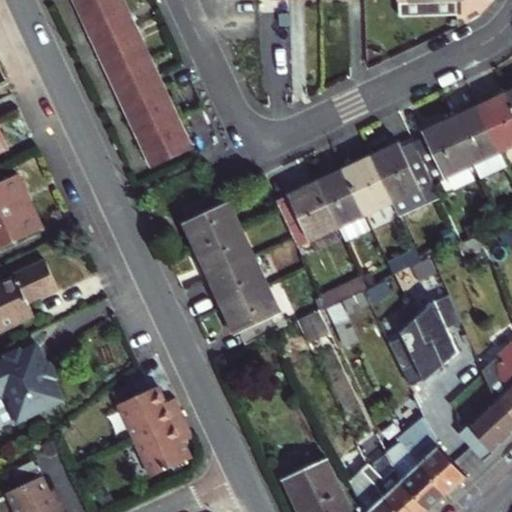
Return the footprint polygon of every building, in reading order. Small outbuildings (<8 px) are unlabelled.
[(74,0),(92,38),(94,43),(100,56),(119,96),(127,115),(147,159),(151,167),(191,149),(123,0),(74,0)] [(462,0),(400,0),(401,17),(458,15),(458,1),(462,1),(462,0)] [(0,79),(8,75),(0,59),(0,79)] [(501,152),(511,146),(511,103),(506,91),(495,97),(493,93),(476,100),(501,152)] [(451,118),(473,165),(479,178),(507,165),(501,152),(476,100),(460,108),(462,113),(451,118)] [(425,136),(413,141),(433,183),(473,165),(451,118),(423,131),(425,136)] [(433,183),(413,141),(402,147),(399,142),(372,155),(394,201),(406,196),(421,189),(423,195),(426,201),(439,195),(433,183)] [(359,156),(342,163),(366,214),(394,201),(372,155),(361,160),(359,156)] [(316,181),(339,228),(344,240),(372,227),(366,214),(342,163),(327,171),(329,175),(316,181)] [(0,181),(0,248),(43,229),(17,174),(0,181)] [(280,210),(293,238),(297,248),(311,241),(316,251),(341,240),(336,230),(339,228),(316,181),(275,200),(280,210)] [(409,202),(423,195),(421,189),(406,196),(409,202)] [(218,192),(218,190),(183,206),(189,219),(183,222),(195,249),(242,228),(229,200),(223,203),(218,192)] [(500,222),(511,216),(511,207),(510,202),(494,209),(500,222)] [(197,263),(204,279),(255,256),(242,228),(195,249),(201,261),(197,263)] [(511,231),(499,236),(504,246),(511,243),(511,231)] [(466,268),(491,257),(480,232),(461,241),(456,244),(466,268)] [(428,239),(434,252),(447,245),(442,233),(428,239)] [(293,238),(281,244),(287,255),(298,250),(297,248),(293,238)] [(393,273),(421,260),(416,249),(388,263),(393,273)] [(221,304),(267,282),(255,256),(204,279),(212,296),(216,294),(221,304)] [(17,276),(0,284),(0,331),(36,315),(30,302),(59,288),(46,261),(16,275),(17,276)] [(454,261),(440,267),(443,274),(457,267),(454,261)] [(388,263),(361,275),(366,286),(393,273),(388,263)] [(340,298),(361,289),(366,286),(361,275),(320,295),(325,306),(340,298)] [(246,343),(274,330),(281,326),(276,315),(282,312),(267,282),(221,304),(234,334),(241,331),(246,343)] [(361,294),(344,302),(349,313),(366,304),(361,294)] [(460,321),(449,296),(435,300),(414,319),(424,342),(433,339),(443,363),(456,352),(446,326),(460,321)] [(322,307),(303,317),(315,339),(334,329),(322,307)] [(347,319),(337,324),(348,347),(358,342),(347,319)] [(423,379),(441,364),(433,339),(424,342),(414,319),(400,332),(401,336),(388,342),(401,369),(415,364),(423,379)] [(494,351),(498,355),(504,361),(499,366),(500,378),(511,390),(511,340),(498,322),(489,327),(493,335),(488,337),(494,351)] [(10,360),(0,364),(0,393),(4,392),(18,421),(63,400),(54,379),(57,378),(51,364),(48,366),(39,347),(22,354),(20,351),(8,356),(10,360)] [(493,399),(511,419),(511,390),(500,378),(499,366),(504,361),(498,355),(482,371),(488,386),(493,399)] [(165,403),(157,387),(119,404),(135,440),(183,417),(178,406),(168,411),(165,403)] [(168,411),(178,406),(175,398),(165,403),(168,411)] [(511,419),(493,399),(458,434),(483,463),(511,434),(511,419)] [(380,413),(384,421),(393,416),(389,408),(380,413)] [(393,416),(384,421),(393,437),(402,433),(393,416)] [(183,417),(135,440),(151,476),(190,458),(183,441),(180,433),(189,429),(183,417)] [(193,436),(189,429),(180,433),(183,441),(193,436)] [(411,452),(409,454),(447,495),(466,476),(440,448),(439,447),(428,435),(416,447),(405,434),(399,439),(401,442),(411,452)] [(447,495),(409,454),(411,452),(401,442),(396,447),(405,457),(395,467),(402,482),(430,510),(447,495)] [(367,464),(358,446),(343,453),(352,472),(360,468),(367,464)] [(350,511),(326,458),(283,477),(299,511),(350,511)] [(11,470),(18,487),(41,476),(34,460),(11,470)] [(397,511),(427,511),(430,510),(402,482),(395,467),(382,479),(373,469),(366,475),(375,485),(374,486),(397,511)] [(66,511),(61,501),(57,503),(52,491),(44,475),(41,476),(18,487),(9,491),(18,511),(66,511)] [(397,511),(374,486),(375,485),(366,475),(363,478),(372,488),(358,501),(361,507),(365,511),(397,511)] [(56,489),(52,491),(57,503),(61,501),(56,489)]
